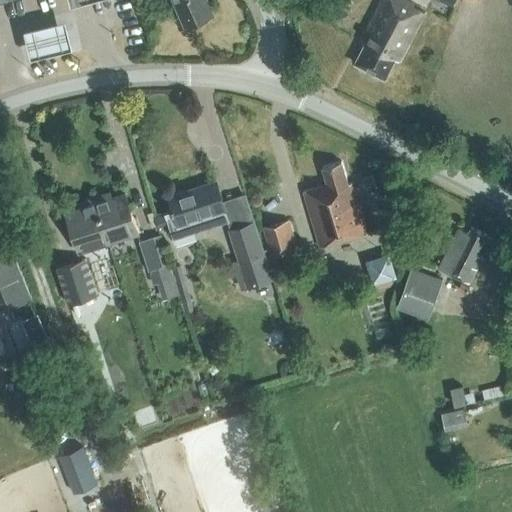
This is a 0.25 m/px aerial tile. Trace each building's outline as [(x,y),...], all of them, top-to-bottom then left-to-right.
[(173,0),(181,18),(190,15),(192,22),(213,13),(206,0),(173,0)] [(326,14),(354,1),(353,0),(320,0),(319,0),(326,14)] [(399,61),(424,12),(412,5),(413,2),(408,0),(381,0),(360,41),(365,43),(355,63),(385,78),(395,59),(399,61)] [(66,26),(25,36),(32,63),(72,53),(66,26)] [(352,182),(348,183),(341,161),(322,166),(327,183),(303,191),(320,246),(367,232),(352,182)] [(372,175),(362,179),(364,188),(375,185),(372,175)] [(216,180),(169,195),(174,208),(164,211),(172,234),(228,216),(216,180)] [(110,192),(95,197),(109,242),(138,232),(125,192),(111,197),(110,192)] [(109,242),(95,197),(80,202),(81,207),(67,211),(80,251),(109,242)] [(273,278),(255,220),(228,228),(247,286),(273,278)] [(298,252),(289,220),(263,227),(273,260),(298,252)] [(477,254),(487,234),(471,226),(468,232),(458,227),(438,267),(469,283),(482,257),(477,254)] [(156,236),(140,241),(150,271),(165,267),(156,236)] [(395,250),(372,257),(378,281),(402,274),(395,250)] [(98,293),(86,257),(58,266),(70,302),(98,293)] [(165,267),(150,271),(154,284),(169,279),(165,267)] [(428,318),(442,279),(411,267),(397,306),(428,318)] [(25,315),(37,311),(21,273),(0,280),(0,285),(10,309),(20,305),(25,315)] [(184,277),(176,280),(185,310),(194,308),(184,277)] [(461,283),(458,289),(467,293),(470,287),(461,283)] [(38,314),(22,320),(33,345),(48,339),(38,314)] [(451,389),(455,405),(466,403),(462,386),(451,389)] [(446,430),(467,425),(463,408),(442,413),(446,430)] [(74,493),(98,484),(84,446),(60,455),(74,493)]
